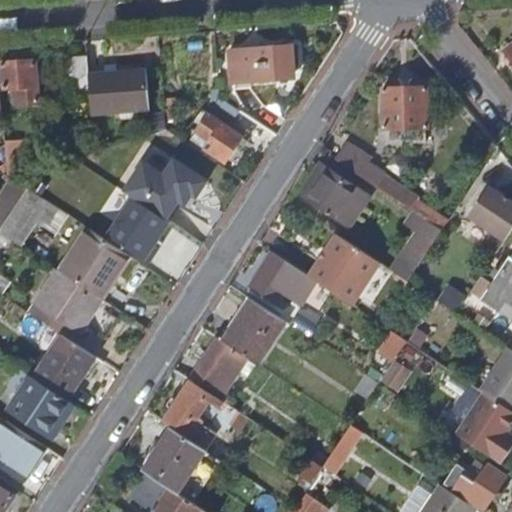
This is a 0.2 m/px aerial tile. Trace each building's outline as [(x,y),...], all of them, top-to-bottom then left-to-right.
[(284,74),(296,73),(294,45),(231,51),(234,84),(283,79),(284,74)] [(20,61),(2,63),(5,89),(15,89),(17,103),(41,101),(38,64),(22,65),(20,61)] [(148,69),(90,74),(93,114),(150,109),(148,69)] [(427,87),(382,89),(383,128),(401,127),(402,141),(422,140),(422,128),(430,127),(427,87)] [(238,123),(245,113),(230,104),(223,114),(238,123)] [(228,161),(244,136),(203,110),(195,122),(215,135),(207,148),(228,161)] [(349,142),(338,159),(413,209),(440,226),(446,216),(418,198),(419,194),(369,161),(372,156),(349,142)] [(130,165),(136,154),(128,149),(113,172),(130,183),(137,171),(130,165)] [(208,164),(193,188),(211,199),(225,176),(208,164)] [(313,180),(304,193),(352,224),(371,196),(330,169),(319,184),(313,180)] [(13,175),(0,194),(0,229),(1,230),(30,187),(14,176),(13,175)] [(511,229),(511,198),(490,184),(470,215),(506,238),(511,229)] [(416,229),(399,255),(418,267),(444,229),(440,226),(413,209),(405,221),(416,229)] [(92,227),(63,271),(105,299),(134,255),(92,227)] [(382,262),(338,233),(310,276),(315,279),(333,291),(354,305),(382,262)] [(279,304),(302,270),(274,253),(253,285),(279,304)] [(399,255),(390,267),(410,280),(418,267),(399,255)] [(511,256),(484,299),(511,317),(511,256)] [(97,312),(105,299),(63,271),(62,270),(34,312),(66,333),(72,337),(91,309),(97,312)] [(10,279),(0,272),(0,289),(2,291),(10,279)] [(258,365),(287,321),(253,299),(223,342),(258,365)] [(103,308),(91,325),(109,337),(121,319),(103,308)] [(66,333),(37,377),(71,399),(100,356),(72,337),(66,333)] [(245,358),(218,340),(195,376),(222,395),(245,358)] [(511,347),(485,389),(486,390),(511,406),(511,347)] [(399,360),(385,381),(398,389),(412,368),(399,360)] [(10,385),(22,394),(33,377),(21,369),(10,385)] [(33,377),(22,394),(12,409),(53,436),(76,403),(71,399),(37,377),(34,375),(33,377)] [(192,380),(188,385),(207,397),(209,401),(208,405),(201,414),(210,421),(223,401),(192,380)] [(207,397),(188,385),(164,422),(173,428),(207,450),(214,437),(198,426),(200,422),(198,420),(201,414),(208,405),(209,401),(207,397)] [(459,432),(503,461),(511,447),(511,430),(509,429),(511,424),(511,406),(486,390),(459,432)] [(227,396),(223,401),(230,405),(233,400),(227,396)] [(227,431),(240,411),(230,405),(223,401),(210,421),(227,431)] [(0,460),(26,478),(48,445),(9,420),(0,434),(0,460)] [(334,467),(359,429),(352,425),(327,463),(334,467)] [(173,428),(145,470),(149,473),(180,492),(207,450),(173,428)] [(357,454),(371,463),(380,449),(366,440),(357,454)] [(481,476),(469,469),(457,487),(487,507),(508,475),(490,463),(481,476)] [(447,481),(457,487),(469,469),(459,464),(447,481)] [(210,511),(203,507),(180,492),(149,473),(133,498),(154,511),(210,511)] [(473,511),(478,506),(441,482),(422,511),(473,511)] [(0,511),(2,511),(15,493),(0,483),(0,511)] [(327,511),(331,507),(308,491),(296,509),(294,511),(327,511)]
